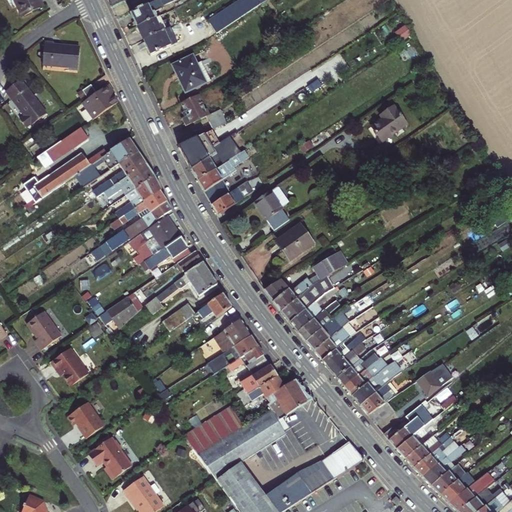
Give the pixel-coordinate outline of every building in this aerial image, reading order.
[(16,0),(17,3),(16,3),(23,17),(43,7),(39,0),(16,0)] [(168,0),(167,0),(155,6),(158,12),(172,6),(168,0)] [(241,0),(204,27),(212,39),(260,6),(256,1),(250,5),(246,0),(241,0)] [(130,26),(134,33),(151,24),(153,23),(151,17),(146,19),(142,12),(127,19),(130,26)] [(136,39),(139,46),(157,37),(151,24),(134,33),(136,39)] [(157,37),(139,46),(143,54),(146,60),(172,49),(165,34),(157,37)] [(54,47),(46,47),(44,69),(69,72),(69,74),(78,75),(80,53),(58,51),(54,51),(54,47)] [(189,62),(170,71),(177,88),(182,98),(202,89),(189,62)] [(46,113),(20,79),(5,91),(15,104),(25,116),(20,120),(26,127),(30,124),(31,125),(46,113)] [(315,81),(305,88),(309,93),(319,86),(315,81)] [(92,83),(83,90),(87,96),(89,95),(90,97),(97,91),(92,83)] [(97,91),(90,97),(83,102),(94,117),(115,102),(112,98),(109,95),(111,93),(106,86),(97,91)] [(204,121),(195,100),(177,108),(181,116),(177,118),(177,119),(179,122),(175,124),(178,132),(202,121),(204,121)] [(410,122),(397,103),(387,110),(390,114),(385,117),(370,127),(381,143),(410,122)] [(206,129),(208,135),(211,133),(221,129),(215,116),(204,121),(202,121),(206,129)] [(43,153),(49,161),(51,163),(86,138),(79,128),(43,153)] [(183,160),(191,173),(231,145),(228,140),(224,142),(209,153),(206,155),(202,147),(215,141),(211,133),(208,135),(178,150),(183,160)] [(112,156),(116,162),(135,149),(131,144),(126,137),(105,153),(103,154),(105,156),(102,158),(105,161),(112,156)] [(238,156),(231,145),(191,173),(195,180),(197,184),(238,156)] [(85,159),(88,164),(103,154),(105,153),(101,148),(85,159)] [(119,175),(121,178),(144,161),(139,155),(135,149),(116,162),(121,169),(114,174),(116,177),(119,175)] [(36,183),(32,177),(21,185),(32,201),(29,204),(31,207),(73,176),(88,164),(85,159),(80,152),(36,183)] [(41,167),(49,161),(43,153),(35,158),(41,167)] [(201,191),(203,195),(220,183),(231,176),(229,173),(246,161),(241,154),(238,156),(197,184),(201,191)] [(144,161),(121,178),(103,191),(108,198),(120,188),(125,194),(153,173),(148,167),(144,161)] [(153,173),(125,194),(129,199),(118,207),(123,214),(159,188),(161,187),(157,180),(154,173),(153,173)] [(220,183),(203,195),(207,202),(210,207),(228,194),(220,183)] [(245,183),(210,207),(214,213),(217,218),(252,194),(245,183)] [(123,214),(119,217),(122,222),(145,206),(149,211),(166,200),(162,194),(159,188),(123,214)] [(276,190),(253,206),(266,223),(268,225),(273,232),(288,222),(281,212),(282,212),(281,211),(287,206),(276,190)] [(168,203),(166,200),(149,211),(130,225),(134,229),(153,216),(155,219),(170,209),(168,203)] [(165,215),(156,221),(171,241),(178,236),(179,235),(172,225),(165,215)] [(286,264),(310,247),(297,228),(273,245),(281,256),(286,264)] [(171,241),(165,245),(177,262),(184,258),(190,253),(184,245),(178,236),(171,241)] [(184,258),(177,262),(184,272),(202,262),(203,261),(199,256),(198,254),(195,250),(190,253),(184,258)] [(312,270),(319,282),(345,265),(338,254),(335,255),(332,250),(315,260),(318,266),(312,270)] [(155,252),(145,259),(150,266),(157,261),(154,256),(157,254),(155,252)] [(185,274),(199,294),(216,283),(209,273),(202,262),(184,272),(185,274)] [(270,302),(281,312),(296,299),(308,290),(299,278),(284,287),(279,282),(261,294),(270,302)] [(198,313),(202,320),(213,312),(216,318),(217,317),(232,307),(227,300),(223,295),(198,313)] [(125,298),(108,310),(118,324),(134,312),(125,298)] [(286,319),(290,324),(306,311),(314,304),(309,299),(301,306),(296,299),(281,312),(286,319)] [(174,319),(191,308),(188,304),(163,322),(170,332),(179,326),(174,319)] [(314,320),(298,334),(302,339),(306,343),(322,329),(338,316),(340,314),(332,306),(329,308),(322,314),(320,315),(314,320)] [(195,315),(191,308),(174,319),(179,326),(182,324),(195,315)] [(294,329),(298,334),(314,320),(306,311),(290,324),(294,329)] [(44,312),(27,325),(33,333),(36,334),(38,337),(39,339),(35,342),(41,351),(62,337),(44,312)] [(195,315),(182,324),(186,331),(202,320),(198,313),(195,315)] [(248,331),(244,326),(220,341),(227,351),(234,347),(251,336),(248,331)] [(310,348),(314,352),(330,339),(322,329),(306,343),(310,348)] [(251,336),(234,347),(237,352),(241,358),(245,355),(259,347),(256,342),(252,336),(251,336)] [(318,357),(322,362),(336,350),(338,348),(335,345),(336,343),(334,341),(336,339),(334,336),(330,339),(314,352),(318,357)] [(336,350),(322,362),(326,367),(329,371),(361,345),(357,341),(340,355),(336,350)] [(361,345),(329,371),(333,376),(336,379),(351,367),(347,363),(364,349),(361,345)] [(225,353),(228,358),(237,352),(234,347),(227,351),(225,353)] [(259,347),(245,355),(249,362),(255,358),(256,360),(264,355),(261,350),(259,347)] [(70,349),(51,363),(57,372),(58,371),(62,375),(70,387),(88,375),(70,349)] [(225,353),(217,358),(208,363),(211,368),(228,358),(225,353)] [(340,384),(343,387),(371,363),(368,360),(354,371),(351,367),(336,379),(340,384)] [(348,393),(352,397),(366,385),(361,379),(375,368),(371,363),(343,387),(348,393)] [(234,374),(248,395),(252,393),(259,388),(277,378),(273,372),(270,367),(253,377),(248,369),(246,366),(234,374)] [(389,374),(385,369),(374,378),(374,379),(378,383),(389,374)] [(430,373),(440,387),(445,383),(435,369),(430,373)] [(430,373),(416,383),(422,391),(426,397),(440,387),(430,373)] [(277,378),(259,388),(266,399),(271,395),(283,387),(279,382),(277,378)] [(295,379),(283,387),(271,395),(278,406),(304,389),(301,386),(295,379)] [(357,403),(359,406),(374,394),(379,390),(375,385),(378,383),(374,379),(366,385),(352,397),(357,403)] [(278,406),(283,415),(311,398),(306,392),(304,389),(278,406)] [(252,393),(248,395),(254,406),(259,403),(252,393)] [(364,413),(367,417),(384,405),(374,394),(359,406),(364,413)] [(278,406),(271,395),(266,399),(269,403),(272,409),(278,406)] [(67,417),(74,426),(76,424),(78,426),(79,428),(78,428),(86,439),(107,424),(89,401),(67,417)] [(392,413),(385,404),(384,405),(367,417),(372,423),(375,427),(392,413)] [(241,424),(239,421),(230,405),(182,435),(183,436),(185,438),(199,456),(209,470),(215,478),(217,481),(239,511),(240,511),(283,511),(307,497),(336,478),(364,460),(348,441),(320,460),(320,461),(291,475),(258,496),(237,464),(284,435),(275,420),(269,411),(262,415),(261,414),(241,424)] [(283,415),(278,406),(272,409),(269,411),(275,420),(283,415)] [(259,411),(261,414),(262,415),(269,411),(266,407),(259,411)] [(398,434),(393,429),(383,437),(390,444),(396,451),(413,438),(418,433),(411,424),(398,434)] [(418,433),(413,438),(417,443),(428,434),(424,428),(421,431),(418,433)] [(401,457),(404,460),(420,446),(431,438),(428,434),(417,443),(413,438),(396,451),(401,457)] [(409,466),(413,470),(450,439),(447,435),(425,452),(420,446),(404,460),(409,466)] [(112,438),(88,455),(97,467),(103,462),(105,465),(107,467),(104,469),(113,481),(132,467),(121,450),(122,450),(116,441),(115,442),(112,438)] [(450,439),(413,470),(418,475),(421,479),(437,465),(433,460),(443,452),(444,453),(454,444),(450,439)] [(427,485),(430,488),(446,475),(442,470),(463,452),(459,447),(437,465),(421,479),(427,485)] [(436,494),(439,497),(456,483),(451,477),(458,472),(454,467),(446,475),(430,488),(436,494)] [(156,511),(164,507),(143,477),(123,491),(128,498),(129,498),(132,502),(139,511),(156,511)] [(445,502),(448,506),(472,486),(468,482),(461,487),(457,482),(456,483),(439,497),(445,502)] [(472,486),(448,506),(454,511),(455,511),(460,511),(474,501),(470,495),(477,489),(473,485),(472,486)] [(44,511),(42,511),(41,508),(41,506),(42,502),(28,495),(24,505),(23,505),(22,507),(23,508),(20,511),(44,511)] [(400,501),(395,496),(392,499),(397,504),(400,501)] [(479,511),(490,503),(486,499),(479,504),(475,499),(474,501),(460,511),(479,511)] [(511,511),(511,501),(497,511),(511,511)] [(488,511),(489,511),(495,506),(492,502),(490,503),(479,511),(488,511)]
